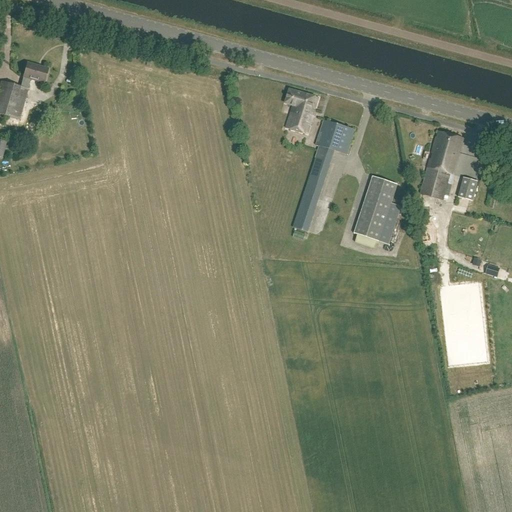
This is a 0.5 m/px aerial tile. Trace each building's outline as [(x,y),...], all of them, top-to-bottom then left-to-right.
[(49,69),(27,63),(20,87),(1,82),(0,85),(0,114),(20,120),(28,90),(27,90),(30,80),(45,84),(49,69)] [(319,98),(290,91),(286,104),(295,106),(289,129),(309,135),(319,98)] [(31,106),(25,112),(29,116),(35,109),(31,106)] [(324,123),(317,145),(347,155),(354,133),(324,123)] [(463,139),(439,133),(437,139),(436,138),(420,195),(442,200),(450,174),(454,175),(463,139)] [(330,163),(315,158),(292,228),(307,233),(330,163)] [(397,186),(372,177),(354,234),(388,245),(401,208),(390,205),(397,186)] [(478,182),(463,178),(458,198),(472,202),(478,182)] [(488,268),(486,274),(497,278),(499,271),(488,268)]
